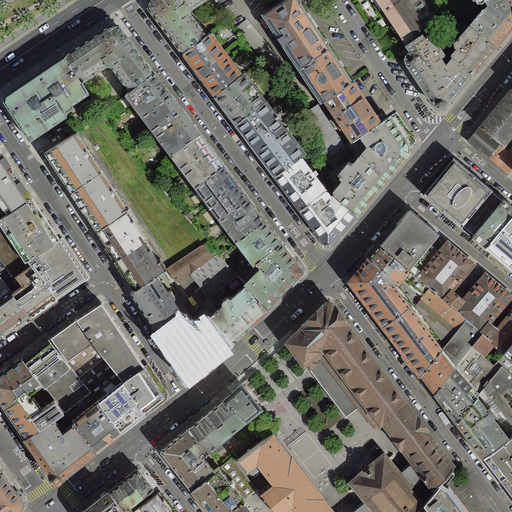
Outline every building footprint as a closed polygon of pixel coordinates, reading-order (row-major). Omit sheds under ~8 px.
[(182,55),(207,36),(191,14),(192,13),(192,11),(207,0),(149,0),(147,9),(182,55)] [(324,101),(352,82),(297,0),(285,0),(263,15),(322,102),(324,101)] [(374,0),(406,46),(423,34),(439,23),(423,0),(374,0)] [(451,56),(453,57),(475,76),(511,31),(511,0),(486,0),(485,1),(488,6),(483,10),(454,44),(456,49),(451,56)] [(307,112),(318,104),(247,19),(237,28),(307,112)] [(64,57),(81,83),(107,66),(112,67),(131,92),(154,74),(120,28),(110,26),(64,57)] [(438,108),(441,109),(443,108),(446,107),(449,107),(475,76),(453,57),(446,64),(442,58),(445,56),(445,54),(431,32),(425,37),(423,34),(406,46),(409,53),(407,54),(406,57),(405,59),(406,62),(407,64),(408,65),(407,66),(433,105),(434,103),(436,107),(438,108)] [(214,97),(243,75),(212,33),(207,36),(182,55),(214,97)] [(64,57),(39,74),(64,110),(88,94),(81,83),(64,57)] [(235,125),(267,101),(246,73),(243,75),(214,97),(235,125)] [(5,102),(30,140),(66,116),(67,113),(64,110),(39,74),(6,96),(5,102)] [(170,96),(154,74),(131,92),(126,95),(143,117),(170,96)] [(352,143),(361,137),(383,123),(355,80),(352,82),(324,101),(352,143)] [(505,147),(511,139),(511,88),(480,126),(501,143),(505,147)] [(199,134),(170,96),(143,117),(171,155),(199,134)] [(274,177),(302,156),(307,152),(267,101),(235,125),(274,177)] [(346,147),(318,104),(307,112),(302,116),(330,158),(346,147)] [(338,174),(340,176),(341,180),(333,190),(333,194),(357,214),(359,215),(410,152),(411,144),(393,116),(383,123),(361,137),(367,146),(355,161),(351,163),(349,161),(338,174)] [(501,143),(480,126),(467,141),(488,158),(489,158),(501,143)] [(71,192),(103,171),(77,133),(45,153),(71,192)] [(224,166),(199,134),(171,155),(196,187),(224,166)] [(511,152),(505,147),(501,143),(489,158),(509,174),(511,170),(511,152)] [(0,205),(7,215),(32,198),(0,149),(0,205)] [(300,211),(327,190),(302,156),(274,177),(300,211)] [(463,227),(493,191),(454,158),(424,195),(463,227)] [(249,199),(224,166),(196,187),(221,220),(249,199)] [(97,231),(128,210),(103,171),(71,192),(97,231)] [(357,214),(333,194),(332,196),(327,190),(300,211),(325,245),(330,246),(357,214)] [(474,236),(504,200),(493,191),(463,227),(474,236)] [(28,260),(60,239),(32,198),(7,215),(0,219),(0,225),(26,262),(28,260)] [(266,221),(249,199),(221,220),(238,242),(266,221)] [(486,247),(511,216),(511,204),(505,199),(504,200),(474,236),(472,237),(485,248),(486,247)] [(116,260),(146,241),(133,221),(135,220),(128,210),(97,231),(116,260)] [(412,211),(383,246),(410,269),(431,244),(439,234),(412,211)] [(511,268),(511,216),(486,247),(511,268)] [(282,243),(266,221),(238,242),(255,265),(258,262),(282,243)] [(0,225),(0,258),(0,259),(14,278),(16,276),(31,265),(28,260),(26,262),(0,225)] [(28,260),(31,265),(35,270),(56,297),(85,277),(60,239),(28,260)] [(448,240),(438,251),(441,253),(420,278),(432,288),(443,298),(452,288),(455,291),(477,264),(448,240)] [(136,289),(158,275),(167,269),(161,259),(159,260),(146,241),(116,260),(136,289)] [(202,288),(229,266),(208,242),(203,245),(211,257),(189,272),(202,288)] [(282,243),(258,262),(262,267),(244,285),(245,286),(265,309),(303,271),(282,243)] [(438,251),(431,244),(410,269),(420,278),(441,253),(438,251)] [(203,245),(169,267),(178,279),(189,272),(211,257),(203,245)] [(410,269),(383,246),(372,258),(397,282),(399,284),(405,278),(403,277),(410,269)] [(382,327),(409,307),(407,305),(409,303),(395,285),(397,282),(372,258),(369,256),(348,281),(382,327)] [(29,276),(35,270),(31,265),(16,276),(23,286),(21,287),(17,290),(13,293),(17,299),(21,296),(36,286),(29,276)] [(237,275),(229,266),(202,288),(207,300),(237,275)] [(405,278),(423,297),(432,288),(420,278),(410,269),(403,277),(405,278)] [(21,296),(17,299),(30,315),(34,313),(56,297),(35,270),(29,276),(36,286),(21,296)] [(511,293),(486,271),(463,298),(466,301),(458,311),(467,319),(480,331),(489,320),(493,323),(511,299),(511,293)] [(0,302),(13,293),(0,275),(0,302)] [(159,332),(184,315),(182,313),(173,299),(175,297),(175,296),(172,291),(170,290),(168,292),(158,275),(136,289),(132,292),(159,332)] [(16,276),(14,278),(21,287),(23,286),(16,276)] [(232,338),(265,309),(245,286),(231,298),(230,297),(227,297),(223,301),(223,303),(224,304),(213,314),(209,317),(229,341),(232,338)] [(423,297),(422,299),(458,330),(467,319),(458,311),(443,298),(432,288),(423,297)] [(463,298),(455,291),(452,288),(443,298),(458,311),(466,301),(463,298)] [(17,299),(13,293),(0,302),(0,329),(4,334),(30,315),(17,299)] [(422,299),(413,309),(443,349),(458,330),(422,299)] [(101,302),(75,320),(92,342),(106,359),(123,381),(144,366),(101,302)] [(186,310),(182,313),(184,315),(186,318),(189,316),(190,317),(197,313),(191,304),(184,308),(186,310)] [(328,304),(289,342),(310,369),(324,359),(362,409),(368,405),(380,421),(383,419),(414,460),(426,475),(437,487),(442,480),(453,466),(331,304),(328,304)] [(421,375),(443,349),(413,309),(412,308),(411,309),(409,307),(382,327),(420,377),(421,375)] [(511,309),(497,327),(498,329),(490,338),(496,344),(505,352),(511,344),(511,309)] [(229,341),(209,317),(197,328),(196,331),(192,331),(193,328),(186,318),(184,315),(159,332),(188,376),(229,341)] [(472,346),(483,332),(480,331),(467,319),(458,330),(443,349),(456,366),(472,346)] [(67,361),(92,342),(75,320),(49,339),(67,361)] [(497,327),(493,323),(489,320),(480,331),(483,332),(490,338),(498,329),(497,327)] [(483,332),(472,346),(486,358),(496,344),(490,338),(483,332)] [(69,364),(67,361),(49,339),(22,358),(43,384),(69,364)] [(92,342),(67,361),(69,364),(80,378),(106,359),(92,342)] [(472,346),(456,366),(479,395),(485,387),(502,365),(497,361),(495,365),(486,358),(472,346)] [(456,366),(443,349),(421,375),(435,393),(456,366)] [(511,358),(505,352),(497,361),(502,365),(511,373),(511,358)] [(22,358),(0,374),(0,399),(6,407),(16,399),(14,396),(27,388),(31,393),(43,384),(22,358)] [(106,359),(80,378),(84,383),(91,392),(93,391),(99,400),(123,381),(106,359)] [(69,364),(43,384),(55,399),(64,410),(66,412),(91,392),(84,383),(74,391),(70,386),(80,378),(69,364)] [(511,373),(502,365),(485,387),(511,422),(511,373)] [(144,366),(123,381),(145,410),(164,396),(144,366)] [(457,422),(479,395),(456,366),(435,393),(457,422)] [(123,381),(99,400),(121,429),(145,410),(123,381)] [(224,400),(247,420),(261,408),(242,384),(224,400)] [(484,457),(511,435),(511,422),(485,387),(479,395),(457,422),(483,457),(484,457)] [(30,396),(31,393),(27,388),(14,396),(16,399),(6,407),(26,437),(53,418),(64,410),(55,399),(42,408),(34,397),(32,398),(30,396)] [(99,400),(73,420),(75,423),(95,449),(106,440),(121,429),(99,400)] [(189,428),(208,451),(247,420),(224,400),(189,428)] [(66,412),(64,410),(53,418),(63,432),(75,423),(73,420),(66,412)] [(63,432),(53,418),(26,437),(52,475),(61,476),(76,464),(95,449),(75,423),(63,432)] [(192,488),(215,470),(210,465),(202,455),(208,451),(189,428),(174,439),(162,449),(192,488)] [(266,438),(238,459),(246,470),(248,468),(252,473),(261,466),(276,484),(262,495),(274,511),(283,511),(293,505),(298,511),(334,511),(273,433),(266,438)] [(511,493),(511,435),(484,457),(511,493)] [(425,511),(429,508),(424,502),(429,496),(418,482),(426,475),(414,460),(399,473),(384,455),(352,481),(366,499),(352,511),(425,511)] [(245,498),(257,489),(232,458),(221,467),(245,498)] [(215,460),(210,465),(215,470),(220,466),(215,460)] [(245,498),(221,467),(220,466),(215,470),(192,488),(210,511),(228,511),(243,500),(245,498)] [(138,468),(110,490),(126,510),(130,506),(137,501),(142,497),(144,499),(146,498),(144,495),(154,488),(138,468)] [(0,511),(13,511),(19,508),(21,498),(1,471),(0,472),(0,511)] [(469,511),(449,485),(442,480),(437,487),(429,496),(424,502),(429,508),(425,511),(469,511)] [(252,511),(274,511),(262,495),(257,489),(245,498),(243,500),(252,511)] [(123,511),(126,510),(110,490),(85,510),(82,510),(82,511),(123,511)] [(141,506),(134,511),(172,511),(170,509),(172,508),(164,498),(163,500),(158,493),(141,506)] [(252,511),(243,500),(228,511),(252,511)] [(141,506),(137,501),(130,506),(134,511),(141,506)]
